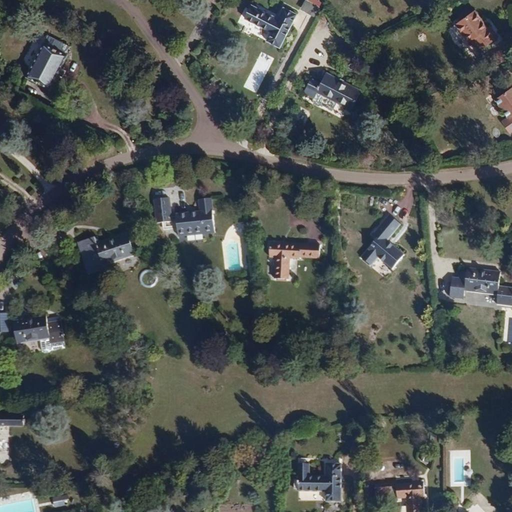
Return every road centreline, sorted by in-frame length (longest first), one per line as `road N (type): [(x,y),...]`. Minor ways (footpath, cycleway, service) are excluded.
road 1 (unclassified): [(208,147),(398,180),(511,167)]
road 2 (unclassified): [(0,252),(67,183),(142,153),(208,147)]
road 3 (unclassified): [(208,147),(207,116),(121,0)]
